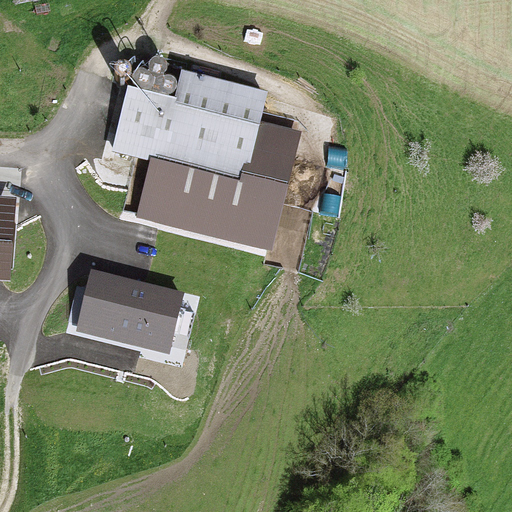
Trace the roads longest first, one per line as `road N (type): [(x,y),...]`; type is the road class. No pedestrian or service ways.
road 1 (track): [(49,168),(117,56),(171,0)]
road 2 (track): [(0,506),(18,367)]
